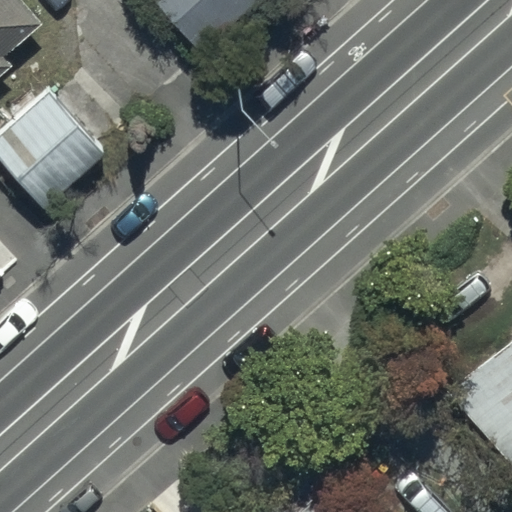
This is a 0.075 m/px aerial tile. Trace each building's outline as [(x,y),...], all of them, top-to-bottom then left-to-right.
[(0,0),(0,118),(42,81),(15,52),(46,24),(24,0),(0,0)] [(237,0),(158,0),(192,39),(237,0)] [(109,155),(49,89),(0,133),(0,153),(50,208),(109,155)] [(511,329),(442,389),(511,469),(511,329)] [(451,511),(402,453),(380,472),(413,511),(451,511)] [(334,511),(348,500),(310,459),(258,508),(261,511),(334,511)]
